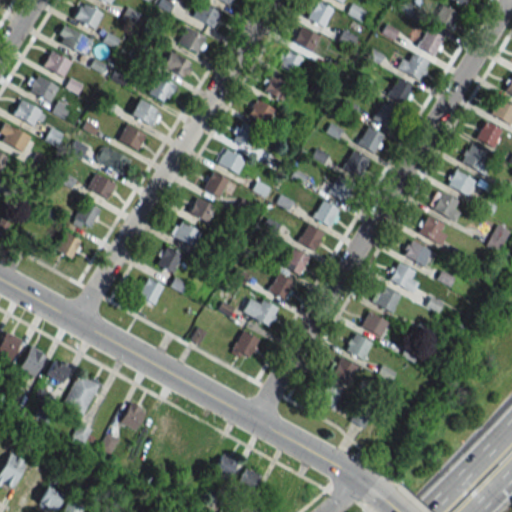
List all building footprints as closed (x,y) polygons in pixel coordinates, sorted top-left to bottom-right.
[(331,8),(315,0),(313,0),(304,17),(321,26),(331,8)] [(71,18),(92,28),(100,12),(79,1),(71,18)] [(218,13),(198,1),(190,16),(211,27),(218,13)] [(457,14),(441,4),(431,21),(448,31),(457,14)] [(288,39),(308,51),(318,35),(298,23),(288,39)] [(82,55),(90,39),(61,24),(53,40),(82,55)] [(175,41),(195,52),(204,37),(184,26),(175,41)] [(336,39),(349,47),(355,36),(342,28),(336,39)] [(431,55),(441,37),(425,28),(415,45),(431,55)] [(290,74),(300,58),(282,47),(273,63),(290,74)] [(40,65),(60,77),(69,62),(48,50),(40,65)] [(395,67),(417,79),(427,62),(405,50),(395,67)] [(159,66),(181,78),(189,62),(168,51),(159,66)] [(47,101),(56,86),(31,72),(23,88),(47,101)] [(502,92),(511,95),(511,74),(509,73),(502,92)] [(260,88),(279,100),(288,86),(268,74),(260,88)] [(145,92),(163,102),(173,85),(155,75),(145,92)] [(411,85),(392,77),(385,96),(404,104),(411,85)] [(44,112),(18,97),(10,113),(35,128),(44,112)] [(127,114),(151,126),(159,110),(135,98),(127,114)] [(244,113),(260,124),(270,108),(254,98),(244,113)] [(511,114),(511,105),(494,98),(487,114),(508,123),(511,114)] [(397,110),(379,101),(370,119),(388,129),(397,110)] [(472,138),(490,146),(499,128),(481,119),(472,138)] [(255,132),(237,122),(228,138),(246,148),(255,132)] [(115,139),(135,149),(143,133),(123,123),(115,139)] [(372,153),(382,136),(364,125),(354,142),(372,153)] [(457,160),(481,173),(486,164),(480,162),(485,153),(466,143),(457,160)] [(123,157),(100,144),(92,159),(115,171),(123,157)] [(215,160),(232,173),(243,160),(225,146),(215,160)] [(356,179),(366,158),(348,150),(339,171),(356,179)] [(474,181),(452,168),(443,183),(465,196),(474,181)] [(200,188),(217,196),(225,179),(209,171),(200,188)] [(113,183),(91,172),(84,188),(106,198),(113,183)] [(341,201),(348,188),(331,178),(324,191),(341,201)] [(425,207),(452,220),(458,209),(455,208),(458,202),(434,189),(425,207)] [(205,221),(213,206),(194,196),(186,211),(205,221)] [(326,226),(336,208),(320,199),(310,216),(326,226)] [(69,222),(85,231),(97,209),(81,200),(69,222)] [(447,226),(422,214),(413,231),(438,244),(447,226)] [(189,246),(198,231),(176,219),(168,234),(189,246)] [(321,232),(305,223),(295,241),(311,250),(321,232)] [(496,252),(508,231),(495,223),(483,244),(496,252)] [(52,249),(69,258),(78,240),(62,231),(52,249)] [(431,250),(406,240),(399,255),(424,266),(431,250)] [(171,272),(180,253),(161,245),(152,263),(171,272)] [(307,256),(290,247),(280,265),(297,274),(307,256)] [(418,274),(394,261),(385,278),(409,291),(418,274)] [(281,299),(292,282),(275,272),(265,289),(281,299)] [(151,304),(161,285),(144,277),(135,295),(151,304)] [(369,301),(389,312),(399,295),(378,284),(369,301)] [(277,309),(250,293),(240,310),(267,326),(277,309)] [(386,321),(366,310),(358,326),(378,336),(386,321)] [(228,352),(245,360),(256,338),(239,330),(228,352)] [(18,338),(3,331),(0,336),(0,358),(6,362),(18,338)] [(361,359),(370,342),(351,332),(342,349),(361,359)] [(16,367),(32,376),(44,353),(29,345),(16,367)] [(346,382),(354,365),(337,356),(328,373),(346,382)] [(58,383),(67,366),(51,358),(42,374),(58,383)] [(96,383),(75,372),(59,403),(80,414),(96,383)] [(315,401),(329,409),(339,391),(324,383),(315,401)] [(131,429),(143,410),(129,402),(117,421),(131,429)] [(158,444),(170,420),(154,412),(142,436),(158,444)] [(180,453),(189,435),(172,426),(163,444),(180,453)] [(183,464),(198,472),(212,445),(196,437),(183,464)] [(0,484),(8,489),(24,461),(8,451),(0,465),(0,484)] [(210,472),(225,480),(236,460),(221,452),(210,472)] [(258,474),(244,466),(235,483),(250,490),(258,474)] [(40,482),(24,473),(14,491),(30,499),(40,482)] [(51,511),(61,494),(45,485),(35,502),(51,511)] [(58,511),(77,511),(81,505),(65,498),(58,511)]
